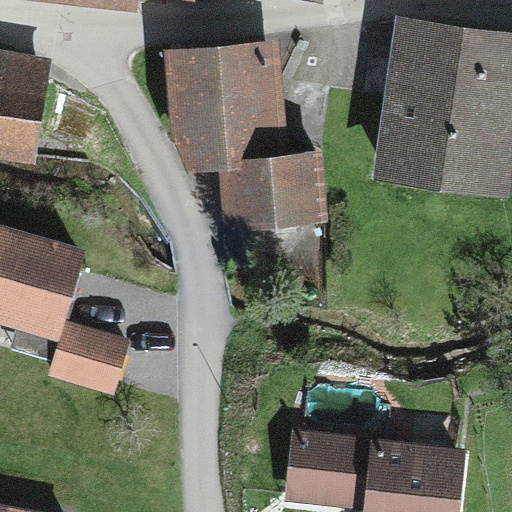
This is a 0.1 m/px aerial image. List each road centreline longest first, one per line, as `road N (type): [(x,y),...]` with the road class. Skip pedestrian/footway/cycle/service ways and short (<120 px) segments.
road 1 (residential): [(72,37),(142,130),(190,245),(202,297),(196,511)]
road 2 (residential): [(389,0),(72,37)]
